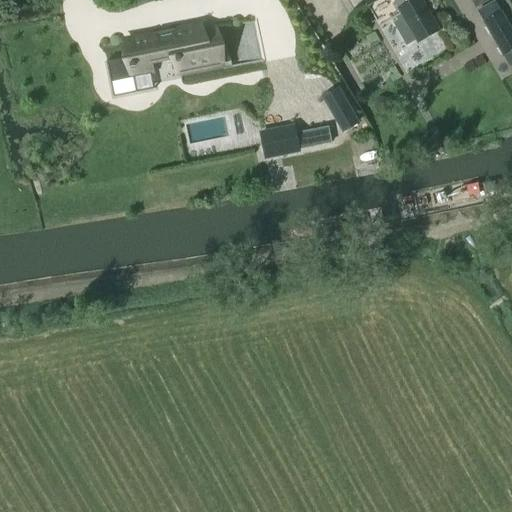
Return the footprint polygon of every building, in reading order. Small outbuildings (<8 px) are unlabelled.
[(364,0),(368,6),(379,25),(392,18),(408,44),(417,39),(419,44),(440,32),(422,0),(364,0)] [(511,66),(511,29),(496,1),(478,11),(511,67),(511,66)] [(128,58),(115,61),(115,62),(119,79),(132,76),(140,75),(151,72),(149,63),(154,61),(175,57),(179,73),(180,73),(195,70),(220,65),(221,64),(221,62),(215,30),(214,29),(214,30),(200,32),(199,26),(186,29),(175,31),(174,30),(171,30),(171,31),(157,34),(157,33),(153,34),(154,35),(125,41),(125,43),(127,51),(128,58)] [(337,90),(323,98),(342,132),(357,123),(337,90)] [(264,133),(260,134),(262,143),(265,158),(298,151),(298,150),(331,143),(327,128),(300,134),(295,135),(293,127),(289,128),(264,133)]
